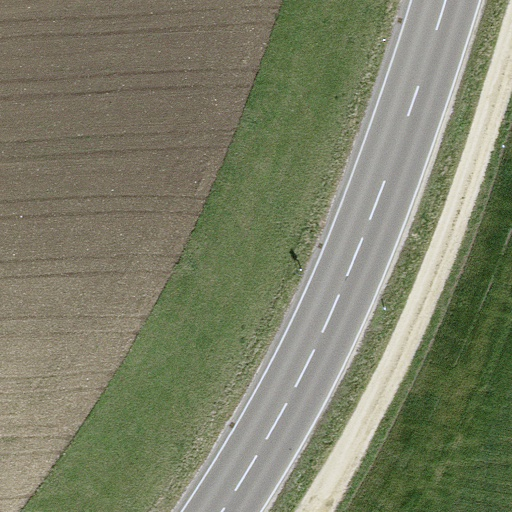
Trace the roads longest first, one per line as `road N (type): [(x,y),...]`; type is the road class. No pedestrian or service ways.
road 1 (tertiary): [(443,0),(396,172),(237,511)]
road 2 (track): [(315,511),(406,347),(511,60)]
